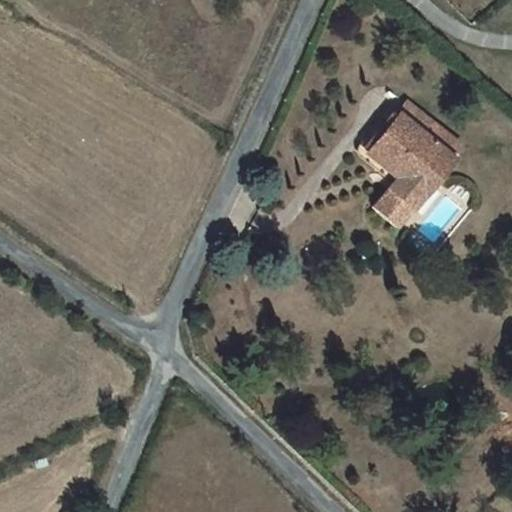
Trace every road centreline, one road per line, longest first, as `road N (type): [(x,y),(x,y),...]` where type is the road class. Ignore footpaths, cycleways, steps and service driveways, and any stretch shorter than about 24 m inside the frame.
road 1 (unclassified): [(308,0),(179,296),(173,350)]
road 2 (unclassified): [(173,350),(335,511)]
road 3 (unclassified): [(0,238),(173,350)]
road 4 (unclassified): [(173,350),(109,511)]
